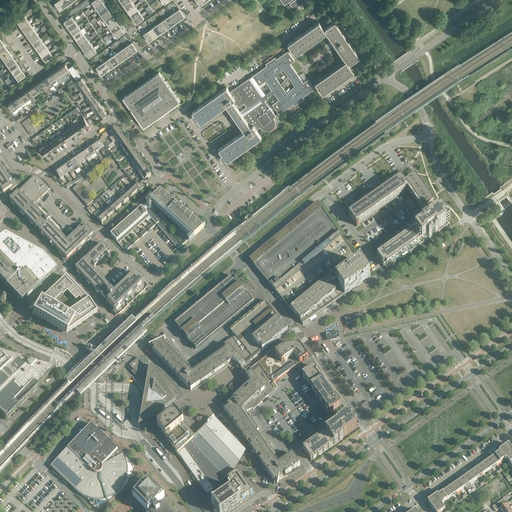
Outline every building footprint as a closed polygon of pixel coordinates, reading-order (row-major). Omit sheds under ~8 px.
[(73,0),(57,0),(55,2),(60,10),(73,0)] [(280,0),(284,5),(290,1),(291,3),(290,4),(294,10),(308,0),(307,0),(280,0)] [(105,2),(104,1),(95,7),(98,11),(106,6),(104,3),(105,2)] [(135,5),(131,1),(124,6),(127,11),(135,5)] [(138,10),(135,5),(127,11),(130,15),(138,10)] [(109,10),(106,6),(98,11),(101,16),(109,10)] [(184,17),(179,9),(174,12),(181,21),(182,20),(182,19),(184,17)] [(112,15),(109,10),(101,16),(104,20),(112,15)] [(141,14),(138,10),(130,15),(132,18),(131,18),(132,20),(141,14)] [(25,16),(21,11),(14,17),(15,20),(14,20),(16,22),(25,16)] [(181,21),(174,12),(170,15),(175,23),(178,21),(179,22),(181,21)] [(144,19),(141,14),(132,20),(133,22),(134,21),(136,24),(144,19)] [(115,19),(112,15),(104,20),(107,24),(115,19)] [(175,23),(170,15),(166,18),(171,26),(175,23)] [(28,20),(25,16),(16,22),(17,24),(18,23),(20,26),(28,20)] [(75,21),(71,16),(64,22),(66,25),(65,25),(66,27),(75,21)] [(171,26),(166,18),(161,21),(167,29),(171,26)] [(118,23),(115,19),(107,24),(110,29),(118,23)] [(31,25),(28,20),(20,26),(23,30),(31,25)] [(78,25),(75,21),(66,27),(67,29),(68,28),(70,31),(78,25)] [(167,29),(161,21),(157,25),(162,32),(167,29)] [(325,28),(325,29),(336,44),(337,44),(339,47),(339,48),(350,64),(360,57),(348,41),(347,42),(344,39),(346,37),(335,21),(325,28)] [(326,32),(319,22),(288,44),(295,55),(296,55),(295,54),(326,32)] [(120,26),(118,23),(110,29),(113,33),(122,27),(121,25),(120,26)] [(34,29),(31,25),(23,30),(26,35),(34,29)] [(81,30),(78,25),(70,31),(73,35),(81,30)] [(162,32),(157,25),(152,28),(158,35),(162,32)] [(123,29),(122,27),(113,33),(117,38),(124,32),(122,30),(123,29)] [(158,35),(152,28),(148,31),(154,40),(156,38),(155,37),(158,35)] [(37,34),(34,29),(26,35),(29,39),(37,34)] [(84,34),(81,30),(73,35),(76,40),(84,34)] [(154,40),(148,31),(143,34),(144,35),(149,42),(152,40),(152,41),(154,40)] [(40,38),(37,34),(29,39),(32,44),(40,38)] [(87,39),(84,34),(76,40),(79,44),(87,39)] [(43,42),(40,38),(32,44),(35,48),(43,42)] [(90,43),(87,39),(79,44),(82,48),(90,43)] [(330,41),(325,45),(328,50),(334,46),(330,41)] [(46,47),(43,42),(35,48),(39,52),(46,47)] [(131,42),(127,46),(133,54),(135,53),(134,52),(137,50),(131,42)] [(93,47),(90,43),(82,48),(84,51),(83,52),(84,54),(93,47)] [(133,54),(127,46),(122,49),(128,56),(131,55),(131,56),(133,54)] [(49,51),(46,47),(39,52),(40,55),(39,56),(41,57),(49,51)] [(96,52),(93,47),(84,54),(86,55),(87,55),(89,58),(96,52)] [(10,53),(6,48),(0,52),(0,55),(2,58),(10,53)] [(128,56),(122,49),(118,52),(123,60),(128,56)] [(53,56),(49,51),(41,57),(42,59),(43,59),(45,61),(53,56)] [(303,83),(298,75),(297,76),(296,74),(297,73),(290,64),(294,60),(288,51),(276,59),(275,58),(276,58),(266,65),(267,66),(252,76),(260,88),(260,87),(259,86),(265,81),(272,90),(266,95),(265,94),(262,96),(249,78),(230,92),(226,87),(192,111),(193,114),(191,115),(193,118),(195,120),(197,119),(200,123),(226,105),(233,116),(232,117),(236,121),(237,120),(244,131),(218,149),(222,154),(220,155),(221,158),(223,160),(225,159),(227,161),(261,137),(256,130),(260,127),(261,129),(263,130),(266,131),(268,131),(271,130),(273,129),(274,127),(275,124),(275,122),(274,119),(273,118),(276,116),(270,108),(267,110),(265,106),(267,105),(264,100),(268,98),(267,97),(273,93),(278,100),(272,104),(279,114),(294,104),(294,105),(304,98),(303,98),(303,97),(314,89),(308,79),(303,83)] [(123,60),(118,52),(114,55),(119,63),(123,60)] [(13,57),(10,53),(2,58),(5,63),(13,57)] [(119,63),(114,55),(109,58),(115,66),(119,63)] [(16,62),(13,57),(5,63),(8,67),(16,62)] [(115,66),(109,58),(105,61),(110,69),(115,66)] [(110,69),(105,61),(100,64),(107,73),(108,72),(108,71),(110,69)] [(19,66),(16,62),(8,67),(11,72),(19,66)] [(315,83),(317,86),(323,94),(354,72),(347,62),(316,84),(315,82),(315,83)] [(60,67),(65,74),(67,76),(71,73),(70,71),(68,68),(65,64),(60,67)] [(107,73),(100,64),(96,68),(101,75),(104,73),(105,74),(107,73)] [(72,65),(72,66),(68,68),(70,71),(71,73),(76,80),(80,77),(72,65)] [(21,69),(19,66),(11,72),(14,76),(23,70),(22,68),(21,69)] [(65,74),(60,67),(56,70),(61,77),(65,74)] [(24,72),(23,70),(14,76),(17,81),(25,75),(23,72),(24,72)] [(61,77),(56,70),(52,74),(57,81),(61,77)] [(165,111),(167,110),(179,101),(159,72),(123,97),(144,126),(165,111)] [(57,81),(52,74),(47,77),(52,84),(57,81)] [(52,84),(47,77),(43,80),(48,87),(52,84)] [(85,82),(81,78),(74,83),(77,87),(85,82)] [(48,87),(43,80),(38,83),(43,90),(48,87)] [(88,87),(85,82),(77,87),(81,92),(88,87)] [(43,90),(38,83),(34,86),(39,93),(43,90)] [(39,93),(34,86),(30,89),(35,96),(39,93)] [(91,91),(88,87),(81,92),(84,96),(91,91)] [(35,96),(30,89),(25,92),(30,99),(35,96)] [(94,96),(91,91),(84,96),(87,101),(94,96)] [(30,99),(25,92),(21,95),(26,102),(30,99)] [(26,102),(21,95),(16,98),(21,105),(26,102)] [(97,100),(94,96),(87,101),(90,105),(97,100)] [(21,105),(16,98),(12,102),(17,109),(21,105)] [(100,104),(97,100),(90,105),(93,109),(100,104)] [(17,109),(12,102),(7,105),(12,112),(17,109)] [(103,109),(100,104),(93,109),(96,114),(103,109)] [(106,113),(103,109),(96,114),(99,118),(106,113)] [(88,125),(83,118),(79,121),(84,128),(88,125)] [(84,128),(79,121),(74,124),(79,131),(84,128)] [(79,131),(74,124),(70,127),(75,134),(79,131)] [(75,134),(70,127),(66,130),(71,137),(75,134)] [(109,132),(112,137),(119,132),(116,127),(109,132)] [(71,137),(66,130),(61,133),(66,140),(71,137)] [(119,132),(112,137),(110,138),(113,143),(115,141),(122,136),(119,132)] [(66,140),(61,133),(57,136),(62,143),(66,140)] [(62,143),(57,136),(52,139),(57,147),(62,143)] [(126,141),(122,136),(115,141),(118,146),(126,141)] [(57,147),(52,139),(48,143),(53,150),(57,147)] [(104,147),(99,140),(95,143),(100,151),(104,147)] [(129,145),(126,141),(118,146),(122,150),(129,145)] [(53,150),(48,143),(44,146),(49,153),(53,150)] [(100,151),(95,143),(90,147),(95,154),(100,151)] [(132,149),(129,145),(122,150),(125,154),(132,149)] [(49,153),(44,146),(39,149),(44,156),(49,153)] [(95,154),(90,147),(86,150),(91,157),(95,154)] [(135,154),(132,149),(125,154),(128,159),(135,154)] [(91,157),(86,150),(82,153),(87,160),(91,157)] [(87,160),(82,153),(77,156),(82,163),(87,160)] [(138,158),(135,154),(128,159),(131,163),(138,158)] [(82,163),(77,156),(73,159),(78,166),(82,163)] [(141,163),(138,158),(131,163),(134,168),(141,163)] [(79,169),(78,166),(73,159),(68,162),(75,172),(79,169)] [(75,172),(68,162),(64,165),(69,172),(71,175),(75,172)] [(144,167),(141,163),(134,168),(137,172),(144,167)] [(0,194),(0,195),(3,193),(9,189),(15,185),(15,184),(15,183),(15,182),(14,182),(13,182),(10,179),(6,173),(2,167),(0,164),(0,194)] [(69,172),(64,165),(60,168),(65,175),(69,172)] [(147,171),(144,167),(137,172),(140,176),(147,171)] [(65,175),(60,168),(55,172),(60,179),(65,175)] [(151,176),(147,171),(140,176),(143,181),(148,178),(151,176)] [(415,176),(405,183),(401,177),(348,214),(355,224),(405,190),(404,188),(407,186),(408,187),(424,210),(434,203),(415,176)] [(32,178),(31,178),(45,193),(49,189),(39,179),(39,178),(38,178),(37,177),(36,177),(35,177),(34,177),(33,177),(32,178)] [(45,193),(31,178),(27,182),(42,197),(45,193)] [(143,181),(136,186),(140,190),(151,182),(148,178),(143,181)] [(42,197),(27,182),(24,186),(38,201),(42,197)] [(138,191),(133,185),(129,189),(134,195),(138,191)] [(38,201),(24,186),(19,190),(34,205),(34,204),(38,201)] [(134,195),(129,189),(125,192),(130,199),(134,195)] [(19,190),(7,202),(64,261),(68,258),(68,256),(70,256),(92,235),(82,224),(66,238),(58,230),(60,229),(50,219),(49,220),(47,219),(48,218),(39,208),(38,209),(34,204),(34,205),(19,190)] [(118,193),(120,196),(126,202),(130,199),(125,192),(123,190),(118,193)] [(161,191),(142,208),(150,216),(149,217),(156,224),(159,222),(147,209),(148,208),(149,210),(152,207),(151,206),(155,202),(173,219),(179,212),(177,210),(179,208),(178,207),(179,207),(161,191)] [(126,202),(120,196),(116,199),(122,206),(126,202)] [(122,206),(116,199),(112,203),(118,209),(122,206)] [(118,209),(112,203),(108,206),(114,213),(118,209)] [(358,286),(357,285),(368,276),(370,278),(318,203),(249,260),(257,269),(260,272),(260,273),(265,279),(265,278),(270,284),(269,285),(303,325),(358,286)] [(114,213),(108,206),(104,210),(110,216),(114,213)] [(202,228),(179,207),(178,207),(179,208),(177,210),(179,212),(173,219),(173,220),(189,239),(188,240),(189,242),(194,238),(194,237),(204,229),(202,228)] [(150,216),(142,208),(138,211),(146,220),(149,217),(150,216)] [(110,216),(104,210),(100,213),(106,220),(110,216)] [(94,215),(96,217),(102,224),(106,220),(100,213),(98,211),(94,215)] [(146,220),(138,211),(134,215),(142,223),(146,220)] [(378,257),(377,258),(378,260),(379,259),(381,262),(380,263),(381,264),(382,263),(386,269),(438,232),(437,231),(448,223),(449,224),(448,224),(449,225),(450,224),(445,218),(446,217),(445,216),(444,216),(440,211),(435,215),(434,214),(433,215),(433,216),(427,220),(421,224),(422,224),(377,256),(378,257)] [(142,223),(134,215),(130,218),(138,227),(142,223)] [(138,227),(130,218),(126,221),(134,230),(138,227)] [(134,230),(126,221),(123,225),(130,233),(134,230)] [(160,224),(158,226),(178,249),(181,247),(160,224)] [(130,233),(123,225),(119,228),(126,237),(130,233)] [(126,237),(119,228),(115,232),(123,240),(126,237)] [(123,240),(115,232),(111,235),(119,244),(123,240)] [(5,233),(0,236),(0,278),(8,288),(8,287),(22,302),(25,299),(57,268),(43,253),(5,233)] [(101,243),(73,270),(115,315),(116,315),(116,316),(117,316),(118,315),(146,289),(146,288),(147,288),(147,287),(146,286),(145,284),(135,274),(132,276),(128,272),(112,288),(89,264),(91,263),(94,266),(109,252),(101,243)] [(237,281),(232,276),(232,277),(224,284),(220,287),(217,289),(199,304),(199,305),(196,307),(192,310),(175,324),(196,350),(196,349),(253,302),(254,302),(249,297),(239,285),(237,281)] [(66,334),(97,313),(88,300),(65,277),(40,301),(32,315),(66,334)] [(241,368),(266,348),(288,330),(264,301),(263,301),(229,330),(234,335),(235,337),(232,338),(225,343),(224,342),(201,358),(201,359),(195,371),(184,360),(167,336),(165,336),(157,343),(149,347),(151,349),(153,351),(153,352),(153,351),(157,355),(157,356),(157,355),(160,359),(160,360),(161,359),(164,363),(168,367),(172,371),(171,371),(172,371),(175,375),(176,375),(179,379),(183,383),(187,385),(186,386),(186,387),(186,386),(188,388),(190,390),(191,391),(193,389),(197,386),(198,386),(202,383),(206,380),(207,380),(206,380),(211,377),(211,376),(215,373),(215,374),(216,374),(215,373),(219,370),(220,371),(220,370),(224,367),(224,368),(224,367),(225,367),(225,364),(229,361),(232,361),(233,361),(236,364),(239,366),(241,368)] [(361,314),(347,318),(350,325),(363,320),(361,314)] [(127,315),(121,320),(123,325),(125,324),(126,325),(132,320),(127,315)] [(126,329),(127,329),(129,332),(130,332),(133,335),(133,336),(140,329),(138,327),(135,324),(133,321),(126,329)] [(142,330),(137,335),(136,335),(137,337),(136,339),(141,341),(147,336),(142,330)] [(110,344),(100,354),(95,360),(103,369),(108,365),(105,362),(116,351),(117,352),(123,346),(122,345),(116,338),(112,334),(106,340),(110,344)] [(121,334),(116,338),(122,345),(127,341),(121,334)] [(258,364),(272,381),(273,383),(308,359),(300,347),(300,346),(299,346),(273,352),(258,364)] [(0,415),(6,420),(55,371),(5,357),(2,356),(0,355),(0,415)] [(144,362),(137,359),(132,364),(129,366),(128,368),(128,367),(127,368),(144,386),(137,429),(152,419),(151,418),(171,404),(182,396),(178,390),(174,385),(169,379),(164,374),(158,370),(151,365),(144,362)] [(225,412),(221,415),(222,416),(226,420),(225,420),(226,420),(229,424),(233,428),(237,432),(236,432),(237,432),(240,436),(241,436),(244,440),(245,440),(250,447),(250,448),(250,447),(253,452),(256,456),(259,460),(259,461),(260,461),(263,465),(262,465),(263,465),(265,468),(265,470),(265,471),(266,473),(267,474),(268,476),(269,477),(270,478),(272,479),(273,480),(277,486),(279,476),(283,474),(285,477),(299,470),(297,467),(300,465),(293,455),(279,464),(278,464),(276,455),(270,447),(271,445),(271,446),(271,445),(271,444),(272,444),(260,437),(256,432),(259,430),(258,429),(258,430),(250,418),(249,417),(245,412),(252,409),(253,410),(268,396),(267,395),(274,388),(269,384),(272,381),(258,364),(249,371),(246,374),(246,373),(245,374),(246,374),(247,376),(247,377),(247,376),(249,379),(251,383),(247,387),(243,391),(243,390),(243,391),(240,394),(239,394),(239,395),(236,398),(235,398),(232,402),(231,402),(229,405),(228,404),(228,405),(226,407),(224,409),(223,410),(225,412)] [(326,409),(330,414),(341,405),(314,367),(302,375),(316,395),(314,396),(324,410),(326,409)] [(167,440),(177,454),(178,454),(184,448),(184,449),(189,443),(193,439),(195,437),(185,425),(174,412),(158,426),(167,440)] [(349,416),(302,449),(311,460),(357,428),(349,416)] [(200,484),(207,494),(213,490),(221,484),(227,477),(233,471),(239,461),(244,450),(240,449),(237,448),(239,445),(215,420),(214,419),(195,437),(193,439),(189,443),(184,449),(184,448),(178,454),(199,484),(200,484)] [(91,424),(90,426),(55,463),(54,462),(52,464),(53,465),(51,466),(78,492),(79,493),(80,493),(81,494),(82,495),(83,496),(85,496),(87,497),(88,498),(89,498),(90,499),(92,499),(94,499),(96,499),(98,499),(100,499),(102,499),(104,499),(106,498),(107,498),(109,497),(111,496),(113,495),(116,493),(118,491),(119,490),(120,489),(120,488),(121,488),(122,487),(122,486),(123,485),(123,484),(124,483),(124,482),(124,481),(125,480),(125,479),(125,478),(126,476),(126,475),(126,474),(126,473),(127,472),(127,471),(127,470),(127,469),(127,468),(126,467),(126,466),(126,465),(126,464),(126,463),(126,462),(125,461),(125,460),(124,459),(124,458),(123,456),(122,455),(122,454),(121,453),(120,452),(118,450),(118,449),(111,443),(111,442),(110,441),(110,442),(91,424)] [(511,449),(508,445),(427,501),(434,511),(441,511),(445,510),(442,505),(444,504),(443,503),(504,459),(505,461),(507,460),(511,466),(511,449)] [(233,489),(214,502),(212,503),(213,505),(218,511),(224,511),(252,492),(238,472),(228,479),(229,482),(228,483),(233,489)] [(170,511),(164,504),(162,500),(165,497),(149,481),(133,497),(147,511),(170,511)] [(496,511),(500,509),(500,508),(507,504),(504,499),(492,507),(496,511)]
